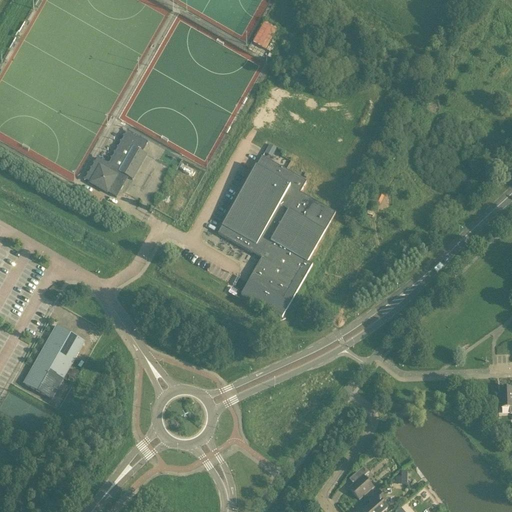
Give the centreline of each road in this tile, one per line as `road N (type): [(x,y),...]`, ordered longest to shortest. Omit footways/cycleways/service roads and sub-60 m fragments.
road 1 (tertiary): [(205,404),(316,355),(393,307),(511,193)]
road 2 (unclassified): [(171,395),(100,291)]
